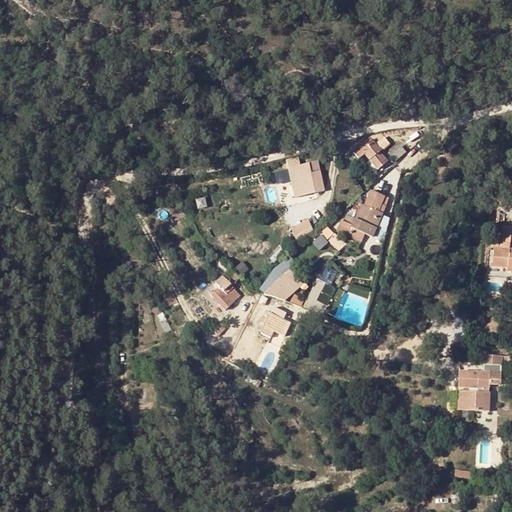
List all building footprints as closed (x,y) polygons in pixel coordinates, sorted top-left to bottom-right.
[(363,144),(352,153),(359,161),(363,157),(377,171),(387,162),(379,154),(388,146),(382,139),(375,145),(372,142),(366,148),(363,144)] [(399,147),(390,156),(395,162),(405,153),(399,147)] [(317,174),(315,165),(295,169),(299,181),(301,191),(313,189),(314,195),(325,192),(320,174),(317,174)] [(290,183),(299,181),(295,169),(287,170),(290,183)] [(350,231),(361,236),(372,240),(382,215),(377,213),(381,205),(383,198),(371,193),(364,208),(361,207),(355,221),(346,218),(344,225),(352,228),(350,231)] [(215,213),(230,208),(225,195),(211,201),(213,206),(215,213)] [(377,213),(382,215),(385,207),(381,205),(377,213)] [(298,239),(317,231),(312,220),(293,228),(298,239)] [(511,228),(502,228),(500,242),(511,243),(511,228)] [(361,236),(350,231),(348,239),(358,243),(361,236)] [(511,255),(509,255),(509,252),(494,251),(493,267),(508,269),(507,273),(511,273),(511,255)] [(322,277),(333,284),(340,273),(329,266),(322,277)] [(221,278),(228,286),(237,277),(230,270),(221,278)] [(210,296),(215,301),(224,311),(239,296),(228,286),(221,278),(212,286),(216,290),(210,296)] [(276,284),(264,295),(273,299),(283,290),(276,284)] [(172,294),(163,299),(167,307),(172,305),(174,308),(178,306),(172,294)] [(296,295),(293,303),(304,307),(307,299),(296,295)] [(209,307),(218,316),(224,311),(215,301),(209,307)] [(277,335),(282,322),(269,316),(270,315),(266,313),(261,323),(265,326),(263,330),(259,328),(257,331),(262,333),(261,335),(269,339),(272,333),(277,335)] [(470,340),(468,315),(458,315),(459,341),(470,340)] [(477,382),(477,373),(458,373),(458,381),(468,381),(477,382)] [(489,373),(477,373),(477,382),(478,388),(489,389),(489,373)] [(468,381),(458,381),(458,389),(467,390),(468,381)] [(489,413),(489,389),(478,388),(477,394),(463,394),(463,412),(489,413)] [(458,470),(457,476),(472,478),(473,473),(458,470)]
